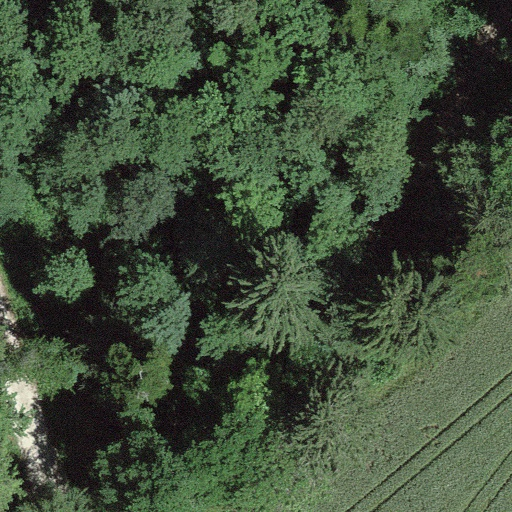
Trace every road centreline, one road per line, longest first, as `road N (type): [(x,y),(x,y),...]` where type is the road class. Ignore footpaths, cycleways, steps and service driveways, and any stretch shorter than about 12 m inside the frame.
road 1 (track): [(168,511),(220,453),(506,0)]
road 2 (track): [(0,333),(23,397),(46,511)]
